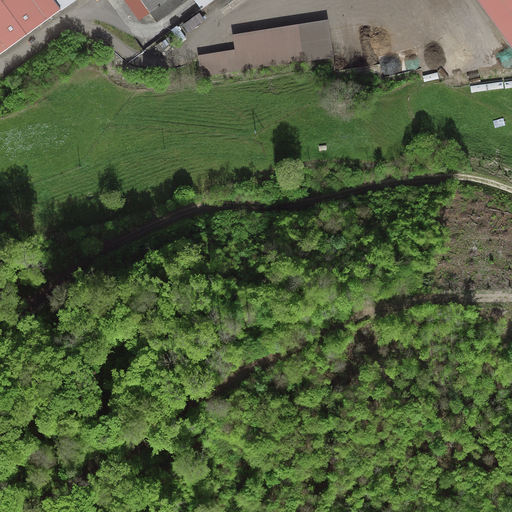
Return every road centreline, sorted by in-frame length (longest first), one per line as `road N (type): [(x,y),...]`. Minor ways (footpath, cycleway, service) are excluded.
road 1 (track): [(0,319),(42,298),(117,239),(186,210),(281,206),(440,174),(483,176),(511,188)]
road 2 (track): [(38,511),(220,386),(380,309)]
road 3 (track): [(511,295),(411,297),(380,309)]
